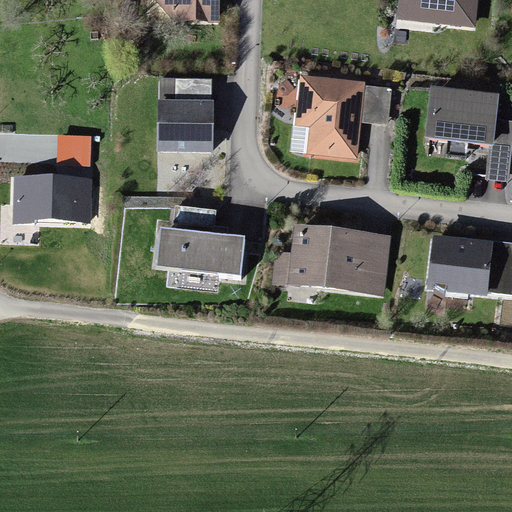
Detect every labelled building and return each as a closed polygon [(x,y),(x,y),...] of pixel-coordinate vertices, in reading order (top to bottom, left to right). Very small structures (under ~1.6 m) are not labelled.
[(146,0),(146,13),(210,17),(211,0),(146,0)] [(478,0),(396,0),(394,17),(475,26),(478,0)] [(368,82),(300,73),(290,151),(358,159),(368,82)] [(511,141),(511,94),(430,86),(425,138),(488,144),(484,180),(508,182),(511,141)] [(213,100),(156,101),(156,153),(213,153),(213,100)] [(92,177),(13,176),(12,223),(91,225),(92,177)] [(392,237),(294,224),(286,283),(384,296),(392,237)] [(236,240),(153,232),(151,266),(233,273),(236,240)] [(511,243),(432,235),(426,289),(511,298),(511,243)]
